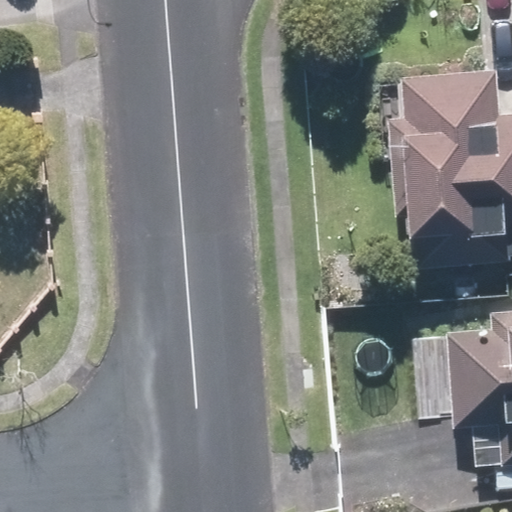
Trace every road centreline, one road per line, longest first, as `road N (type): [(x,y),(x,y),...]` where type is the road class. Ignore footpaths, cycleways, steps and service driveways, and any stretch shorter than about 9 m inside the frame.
road 1 (residential): [(156,0),(202,492)]
road 2 (residential): [(0,504),(202,492)]
